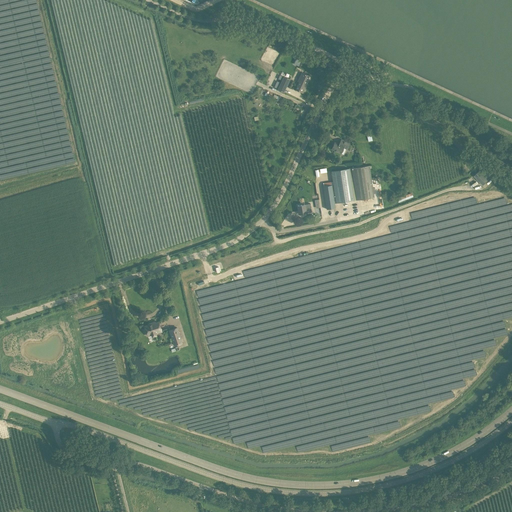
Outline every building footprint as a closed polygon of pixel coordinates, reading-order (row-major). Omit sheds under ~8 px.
[(299,82),(295,89),(303,93),(305,87),(304,86),(309,76),(302,72),(298,81),(299,82)] [(277,89),(284,92),(290,79),(284,76),(277,89)] [(341,139),(339,144),(334,142),(331,149),(341,153),(344,148),(347,149),(350,143),(341,139)] [(369,165),(351,168),(356,200),(374,197),(369,165)] [(333,185),(332,185),(334,203),(336,203),(354,200),(349,168),(331,171),(333,185)] [(474,176),(483,185),(489,179),(480,170),(474,176)] [(334,203),(332,185),(323,186),(327,209),(335,207),(334,203)] [(310,203),(298,205),(299,214),(312,212),(310,203)] [(145,326),(148,337),(151,336),(151,337),(157,335),(157,334),(157,333),(161,332),(158,322),(155,323),(154,322),(148,324),(148,325),(145,326)] [(169,330),(174,346),(183,343),(177,327),(169,330)]
